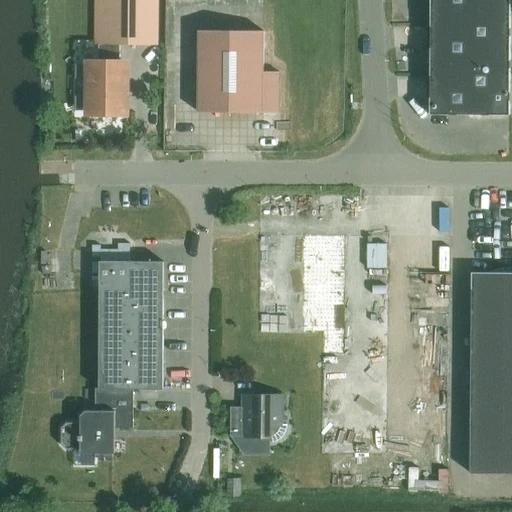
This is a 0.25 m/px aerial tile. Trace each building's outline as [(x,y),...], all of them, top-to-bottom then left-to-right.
[(97,0),(97,41),(99,41),(120,42),(154,42),(154,0),(97,0)] [(430,0),(431,15),(511,15),(510,0),(430,0)] [(431,15),(430,65),(511,65),(511,15),(431,15)] [(263,30),(198,30),(198,112),(263,112),(263,110),(279,110),(279,71),(263,71),(263,30)] [(120,63),(120,42),(99,41),(99,63),(91,63),(90,80),(86,80),(86,95),(90,95),(90,112),(125,112),(125,64),(120,63)] [(511,65),(430,65),(430,115),(510,115),(511,65)] [(371,270),(391,270),(391,245),(370,245),(371,270)] [(134,389),(163,389),(164,261),(100,261),(99,388),(99,389),(134,389)] [(511,272),(472,272),(471,413),(511,413),(511,412),(511,272)] [(133,428),(134,389),(99,389),(99,388),(95,388),(95,410),(89,410),(89,411),(86,411),(81,416),(81,419),(80,419),(80,422),(70,422),(70,423),(67,423),(62,427),(62,431),(62,440),(62,444),(67,449),(70,449),(80,449),(80,453),(95,453),(95,457),(113,457),(113,453),(115,453),(115,428),(133,428)] [(370,444),(387,445),(389,390),(372,390),(370,444)] [(281,395),(256,395),(244,395),(244,407),(230,407),(230,437),(269,437),(269,443),(271,443),(274,442),(276,441),(278,440),(280,439),(282,438),(283,436),(285,434),(286,432),(287,429),(287,428),(287,426),(287,425),(281,424),(281,395)] [(511,433),(511,413),(471,413),(471,433),(491,433),(511,433)] [(491,433),(471,433),(471,473),(491,474),(491,433)] [(511,433),(491,433),(491,474),(511,474),(511,433)] [(241,497),(241,479),(228,479),(228,497),(241,497)]
